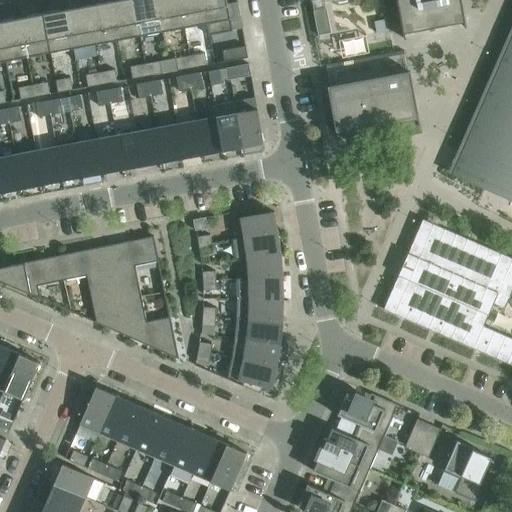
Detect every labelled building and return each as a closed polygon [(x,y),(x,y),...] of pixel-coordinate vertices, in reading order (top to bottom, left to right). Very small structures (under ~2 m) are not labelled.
[(115,0),(110,1),(117,40),(140,36),(133,0),(115,0)] [(133,0),(140,36),(162,32),(156,0),(133,0)] [(156,0),(162,32),(185,28),(179,0),(156,0)] [(179,0),(185,28),(206,24),(207,24),(202,0),(179,0)] [(227,4),(226,0),(202,0),(207,24),(206,24),(209,36),(243,29),(238,2),(227,4)] [(311,0),(318,36),(331,33),(324,0),(333,0),(335,1),(337,2),(339,2),(341,2),(343,2),(345,1),(346,0),(311,0)] [(396,0),(404,39),(406,39),(405,34),(464,23),(465,28),(466,28),(461,0),(396,0)] [(88,5),(95,45),(117,40),(110,1),(88,5)] [(65,9),(73,49),(95,45),(88,5),(65,9)] [(43,14),(50,53),(73,49),(65,9),(43,14)] [(43,14),(20,18),(28,57),(50,53),(43,14)] [(20,18),(0,21),(0,34),(5,62),(28,57),(20,18)] [(386,20),(375,22),(377,33),(388,31),(386,20)] [(511,34),(453,171),(486,186),(489,178),(511,187),(511,34)] [(224,62),(248,58),(246,46),(222,51),(224,62)] [(327,69),(404,54),(404,51),(326,66),(327,69)] [(204,66),(202,54),(190,56),(192,68),(204,66)] [(178,58),(180,70),(192,68),(190,56),(178,58)] [(159,74),(157,62),(145,64),(147,76),(159,74)] [(133,67),(135,79),(147,76),(145,64),(133,67)] [(228,80),(251,76),(249,64),(225,68),(228,80)] [(115,82),(112,70),(100,73),(102,85),(115,82)] [(220,84),(218,70),(209,72),(211,85),(220,84)] [(410,71),(327,86),(336,130),(418,115),(410,71)] [(88,75),(90,87),(102,85),(100,73),(88,75)] [(200,87),(198,74),(188,75),(191,89),(200,87)] [(179,77),(182,91),(191,89),(188,75),(179,77)] [(56,81),(58,93),(70,91),(68,79),(56,81)] [(160,94),(158,81),(148,83),(151,96),(160,94)] [(48,95),(45,83),(33,85),(35,97),(48,95)] [(139,85),(142,98),(151,96),(148,83),(139,85)] [(21,88),(23,99),(35,97),(33,85),(21,88)] [(120,102),(118,88),(108,90),(111,104),(120,102)] [(99,92),(102,106),(111,104),(108,90),(99,92)] [(70,111),(80,110),(78,96),(68,98),(70,111)] [(60,113),(57,100),(48,102),(51,115),(60,113)] [(39,103),(41,117),(51,115),(48,102),(39,103)] [(238,113),(235,102),(214,106),(216,117),(217,117),(223,151),(243,148),(237,113),(238,113)] [(18,121),(16,108),(6,110),(9,123),(18,121)] [(0,110),(0,124),(9,123),(6,110),(0,110)] [(258,110),(238,113),(237,113),(243,148),(264,144),(258,110)] [(223,151),(217,117),(216,117),(197,121),(203,155),(223,151)] [(177,125),(183,159),(203,155),(197,121),(177,125)] [(156,128),(163,163),(183,159),(177,125),(156,128)] [(136,132),(143,166),(163,163),(156,128),(136,132)] [(143,166),(136,132),(116,136),(123,170),(143,166)] [(123,170),(116,136),(96,140),(103,174),(123,170)] [(103,174),(96,140),(76,143),(83,177),(103,174)] [(56,147),(63,181),(83,177),(76,143),(56,147)] [(43,185),(63,181),(56,147),(36,151),(43,185)] [(23,189),(43,185),(36,151),(16,155),(23,189)] [(0,180),(3,193),(23,189),(16,155),(0,158),(0,180)] [(278,232),(274,211),(240,218),(244,238),(278,232)] [(208,228),(206,218),(193,220),(195,231),(208,228)] [(511,258),(423,219),(383,310),(511,365),(511,338),(484,326),(493,304),(505,309),(511,292),(511,258)] [(281,255),(278,232),(244,238),(232,240),(235,261),(247,260),(247,259),(281,255)] [(210,233),(197,235),(198,247),(211,244),(210,233)] [(159,261),(154,236),(106,246),(117,302),(141,297),(135,266),(159,261)] [(200,258),(213,256),(211,244),(198,247),(200,258)] [(87,278),(96,323),(106,327),(101,305),(117,302),(106,246),(59,256),(64,282),(87,278)] [(283,277),(281,255),(247,259),(247,260),(249,279),(283,277)] [(0,281),(40,299),(38,288),(64,282),(59,256),(0,267),(0,281)] [(215,270),(202,270),(202,281),(215,281),(215,270)] [(284,299),(283,277),(249,279),(237,280),(237,299),(284,299)] [(203,293),(216,292),(215,281),(202,281),(203,293)] [(170,317),(146,322),(141,297),(117,302),(101,305),(106,327),(178,359),(170,317)] [(283,322),(284,299),(237,299),(236,319),(283,322)] [(216,306),(203,305),(202,317),(215,318),(216,306)] [(201,328),(214,329),(215,318),(202,317),(201,328)] [(281,344),(283,322),(236,319),(235,338),(281,344)] [(277,367),(281,344),(235,338),(231,358),(277,367)] [(213,341),(200,339),(198,350),(211,352),(213,341)] [(0,389),(4,391),(20,354),(2,346),(0,349),(0,389)] [(196,361),(209,363),(211,352),(198,350),(196,361)] [(23,400),(40,362),(20,354),(4,391),(23,400)] [(272,388),(277,367),(231,358),(227,378),(272,388)] [(96,387),(80,424),(99,433),(115,395),(96,387)] [(347,393),(337,415),(359,425),(359,424),(385,435),(397,406),(398,407),(399,405),(371,393),(371,395),(375,396),(371,403),(347,393)] [(115,395),(99,433),(118,441),(134,403),(115,395)] [(136,449),(153,411),(134,403),(118,441),(136,449)] [(155,457),(171,420),(153,411),(136,449),(155,457)] [(0,430),(3,432),(8,434),(14,421),(0,415),(0,430)] [(417,419),(405,448),(417,453),(429,424),(417,419)] [(171,420),(155,457),(174,465),(190,428),(171,420)] [(359,424),(359,425),(353,437),(332,428),(322,450),(369,470),(385,435),(359,424)] [(429,458),(441,429),(429,424),(417,453),(429,458)] [(190,428),(174,465),(193,473),(209,436),(190,428)] [(211,481),(228,444),(209,436),(193,473),(211,481)] [(479,450),(457,440),(444,472),(460,479),(454,492),(476,502),(494,460),(477,453),(479,450)] [(231,490),(247,453),(228,444),(211,481),(231,490)] [(334,481),(329,493),(329,494),(354,505),(369,470),(322,450),(313,471),(334,481)] [(72,455),(70,461),(84,467),(87,461),(72,455)] [(91,463),(88,469),(103,475),(105,469),(91,463)] [(94,478),(62,464),(54,483),(85,497),(94,478)] [(117,481),(120,475),(105,469),(103,475),(117,481)] [(78,511),(85,497),(54,483),(46,502),(68,511),(78,511)] [(126,484),(123,491),(138,497),(140,491),(126,484)] [(329,493),(307,484),(297,506),(310,511),(351,511),(354,505),(329,494),(329,493)] [(152,503),(155,497),(140,491),(138,497),(152,503)] [(166,495),(163,502),(177,508),(180,502),(166,495)] [(127,511),(133,501),(126,498),(120,511),(127,511)] [(382,500),(376,511),(390,511),(394,505),(382,500)] [(41,511),(68,511),(46,502),(41,511)] [(186,511),(192,511),(194,508),(180,502),(177,508),(186,511)] [(141,511),(144,506),(138,503),(134,511),(141,511)]
